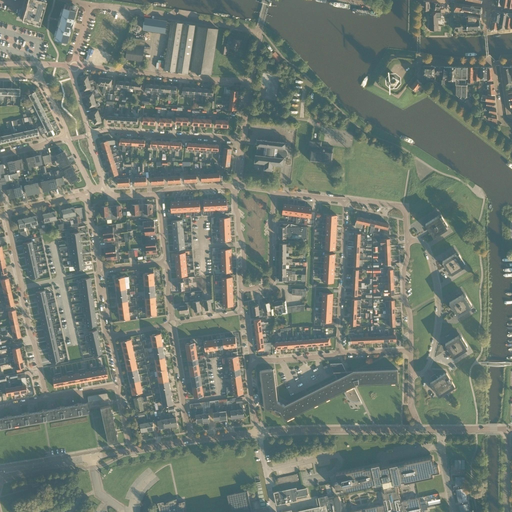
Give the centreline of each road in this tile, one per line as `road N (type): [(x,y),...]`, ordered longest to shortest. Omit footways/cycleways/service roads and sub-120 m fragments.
road 1 (residential): [(46,398),(5,213)]
road 2 (unclassified): [(249,80),(74,66)]
road 3 (residential): [(259,32),(90,6)]
road 4 (tertiary): [(258,433),(418,429)]
road 5 (residential): [(411,377),(431,358),(438,296),(424,245),(408,241)]
road 6 (residential): [(338,354),(344,200)]
road 7 (residential): [(88,134),(241,139)]
road 8 (residential): [(240,291),(272,278),(273,191)]
